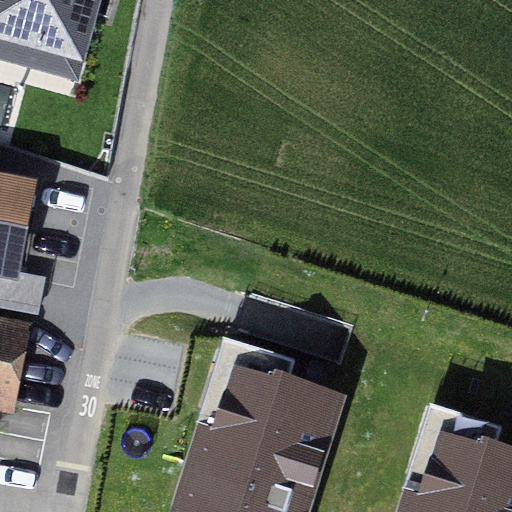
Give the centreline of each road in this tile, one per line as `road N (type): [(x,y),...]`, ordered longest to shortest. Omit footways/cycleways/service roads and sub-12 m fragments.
road 1 (residential): [(61,511),(121,197)]
road 2 (residential): [(159,0),(121,197)]
